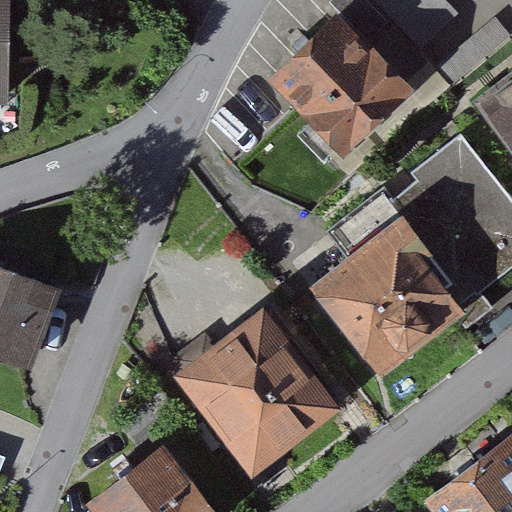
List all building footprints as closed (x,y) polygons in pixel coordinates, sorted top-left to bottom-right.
[(339,0),(418,103),(452,77),(431,50),(465,24),(447,0),(339,0)] [(311,114),(343,147),(406,87),(374,54),(371,57),(336,21),(278,77),(313,113),(311,114)] [(511,48),(462,86),(511,151),(511,48)] [(353,257),(319,283),(382,364),(453,310),(460,319),(484,300),(478,293),(511,266),(511,198),(461,133),(412,172),(418,180),(392,201),(384,191),(333,231),(343,244),(353,257)] [(65,300),(0,274),(0,369),(33,382),(65,300)] [(174,360),(255,463),(331,405),(262,316),(218,350),(206,335),(174,360)] [(511,511),(511,428),(405,492),(416,511),(511,511)] [(214,511),(170,447),(78,510),(79,511),(214,511)]
